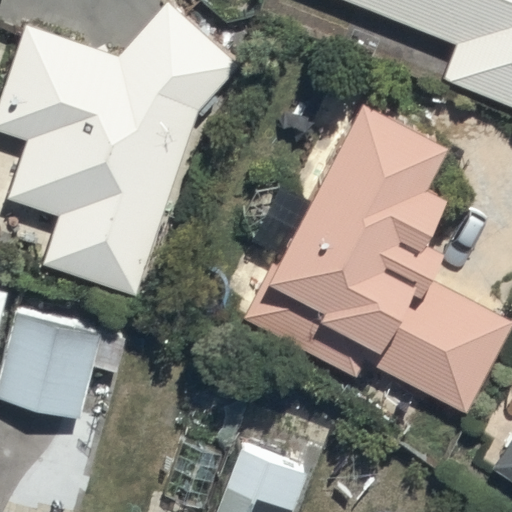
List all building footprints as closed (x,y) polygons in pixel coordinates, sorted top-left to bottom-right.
[(190,0),(151,0),(118,36),(25,5),(0,79),(0,113),(30,124),(11,179),(62,196),(46,244),(138,275),(200,92),(241,47),(190,0)] [(511,0),(396,0),(458,24),(444,60),(511,86),(511,0)] [(237,217),(276,237),(243,300),(355,358),(364,340),(469,394),(511,309),(511,301),(427,258),(449,214),(429,203),(451,161),(429,149),(451,107),(365,63),(307,177),(268,157),(237,217)] [(127,316),(13,291),(0,351),(0,385),(80,403),(93,344),(120,350),(127,316)] [(511,418),(493,447),(511,459),(511,418)] [(240,428),(205,511),(287,511),(310,456),(240,428)] [(492,511),(470,500),(463,511),(492,511)]
